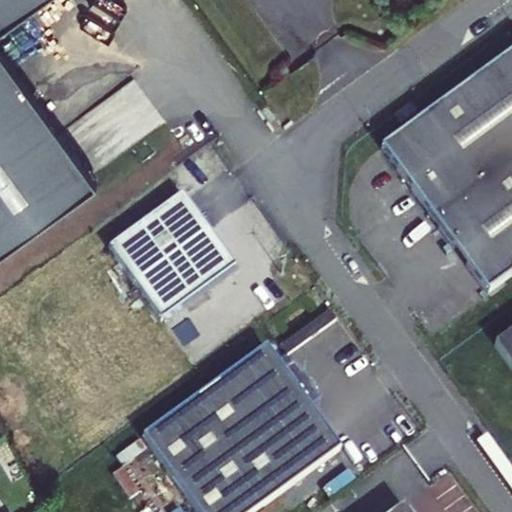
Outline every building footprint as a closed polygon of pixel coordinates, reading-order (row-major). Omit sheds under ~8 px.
[(0,55),(0,28),(38,0),(0,0),(0,252),(95,184),(0,55)] [(511,52),(379,150),(485,296),(511,275),(511,52)] [(393,118),(399,126),(414,115),(408,107),(393,118)] [(180,195),(106,249),(159,322),(233,268),(180,195)] [(233,268),(159,322),(163,327),(237,273),(233,268)] [(511,332),(493,347),(511,373),(511,332)] [(140,439),(193,511),(255,511),(338,452),(308,411),(319,403),(291,366),(281,373),(264,349),(140,439)]
